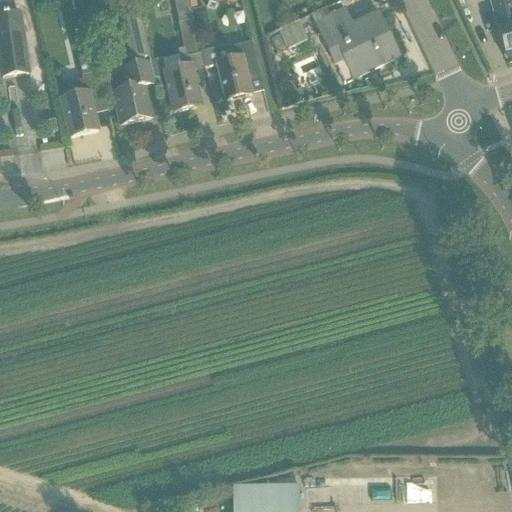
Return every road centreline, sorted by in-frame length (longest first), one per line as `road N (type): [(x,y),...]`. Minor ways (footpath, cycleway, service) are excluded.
road 1 (tertiary): [(0,200),(352,131),(388,130),(446,146)]
road 2 (track): [(246,0),(279,145)]
road 3 (residential): [(463,108),(410,0)]
